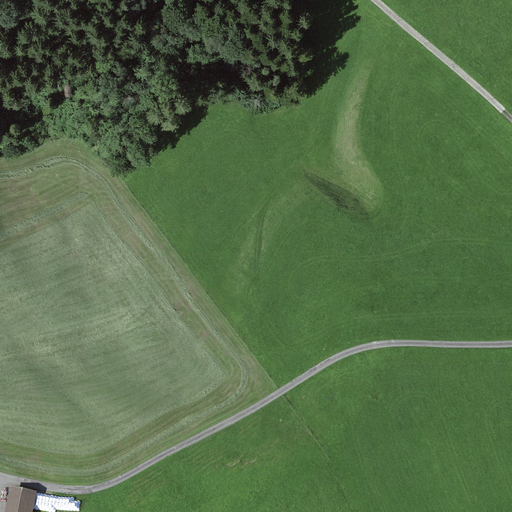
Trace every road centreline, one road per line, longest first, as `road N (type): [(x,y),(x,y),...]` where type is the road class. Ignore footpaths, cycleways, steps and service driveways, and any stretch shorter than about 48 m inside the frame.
road 1 (unclassified): [(511,342),(393,343),(348,352),(93,488),(0,477)]
road 2 (track): [(376,0),(511,119)]
